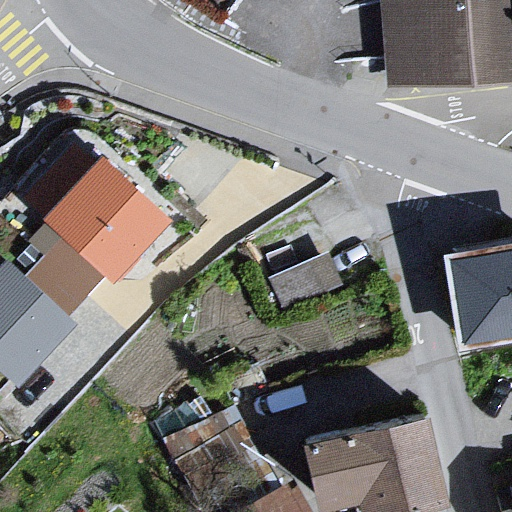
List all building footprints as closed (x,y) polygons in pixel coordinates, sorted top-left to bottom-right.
[(511,76),(499,0),(371,0),(383,85),(511,76)] [(511,0),(499,0),(511,76),(511,75),(511,0)] [(44,214),(106,271),(166,206),(98,143),(38,208),(44,214)] [(28,268),(72,308),(106,271),(44,214),(27,232),(46,249),(28,268)] [(379,259),(361,224),(299,255),(316,290),(379,259)] [(511,230),(474,234),(490,324),(511,321),(511,230)] [(3,245),(0,248),(0,356),(15,370),(72,308),(28,268),(3,245)] [(432,393),(297,415),(304,487),(351,472),(358,505),(452,489),(432,393)]
